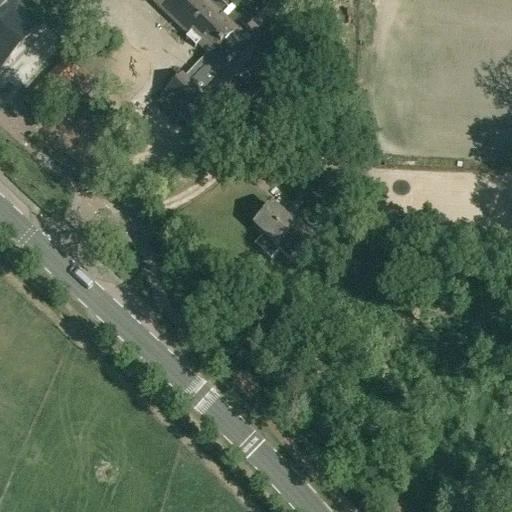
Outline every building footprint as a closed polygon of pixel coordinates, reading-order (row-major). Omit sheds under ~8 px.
[(6,0),(0,0),(0,69),(7,75),(43,30),(6,0)] [(172,108),(202,137),(222,116),(220,114),(225,109),(234,117),(275,75),(267,68),(276,59),(265,48),(289,22),(265,0),(262,0),(254,9),(244,0),(153,0),(151,2),(207,55),(183,80),(181,78),(158,103),(168,112),(172,108)] [(127,112),(147,102),(136,79),(116,89),(127,112)] [(381,94),(369,104),(376,113),(388,103),(381,94)] [(31,95),(23,104),(38,118),(46,109),(31,95)] [(305,135),(287,137),(291,168),(310,167),(305,135)] [(288,262),(313,237),(299,223),(293,229),(273,208),(254,228),(263,237),(254,246),(270,262),(279,253),(288,262)]
